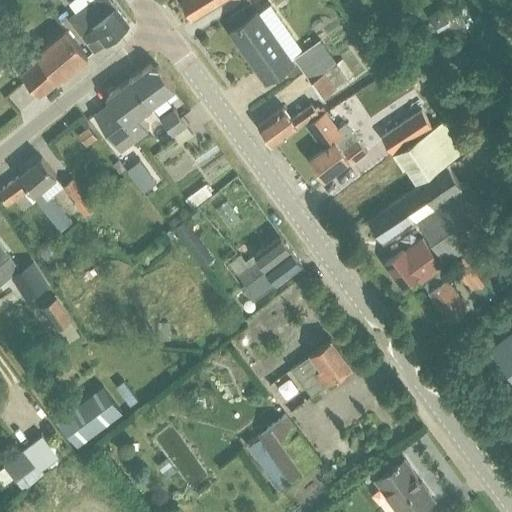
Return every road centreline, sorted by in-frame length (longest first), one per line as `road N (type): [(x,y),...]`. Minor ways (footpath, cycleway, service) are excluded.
road 1 (tertiary): [(511,505),(157,25)]
road 2 (residential): [(0,154),(157,25)]
